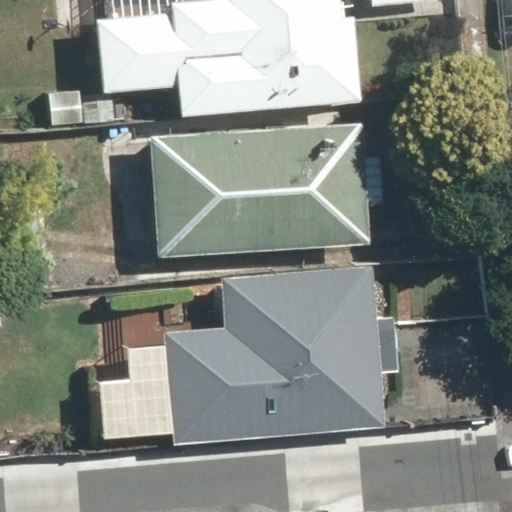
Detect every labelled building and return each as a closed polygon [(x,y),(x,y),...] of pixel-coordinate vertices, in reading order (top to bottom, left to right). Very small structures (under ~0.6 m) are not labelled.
[(158,0),(159,7),(85,12),(91,87),(166,81),(168,110),(348,96),(342,12),(328,13),(327,0),(158,0)] [(350,114),(138,129),(146,254),(359,239),(350,114)] [(29,182),(0,184),(0,266),(37,264),(29,182)] [(359,260),(211,271),(223,432),(371,421),(359,260)] [(16,367),(0,368),(0,439),(22,437),(16,367)]
